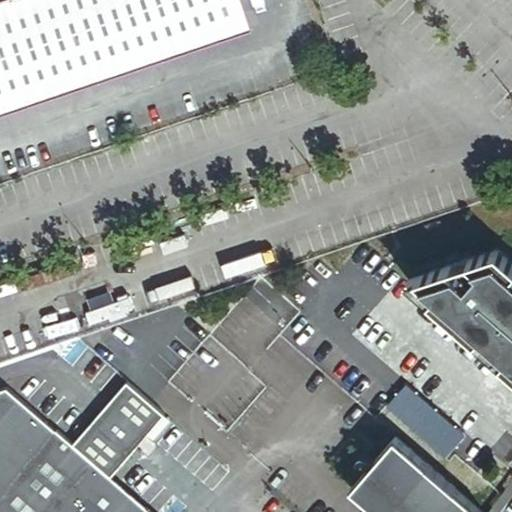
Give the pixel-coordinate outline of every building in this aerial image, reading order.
[(248,0),(5,0),(0,2),(0,117),(259,29),(248,0)] [(401,283),(511,375),(511,267),(495,253),(401,283)] [(128,384),(74,444),(114,479),(150,439),(158,446),(175,426),(128,384)] [(11,391),(0,394),(0,511),(152,511),(114,479),(74,444),(11,391)] [(354,491),(381,511),(480,511),(394,437),(354,491)]
